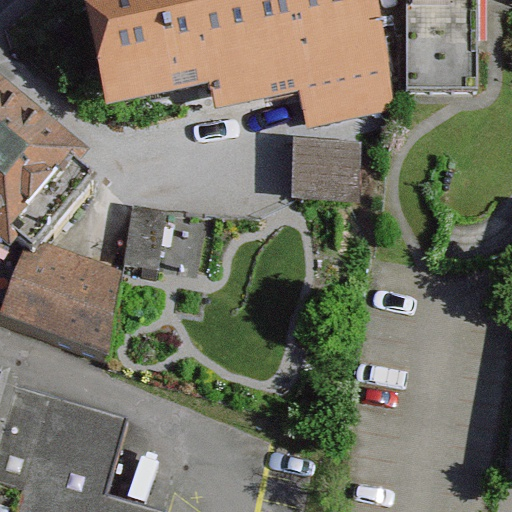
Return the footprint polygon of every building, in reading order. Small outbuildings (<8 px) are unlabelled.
[(80,0),(106,117),(211,94),(215,117),(299,99),(307,134),(395,111),(372,0),(80,0)] [(511,0),(401,0),(405,97),(478,94),(481,1),(511,0)] [(0,255),(10,263),(91,165),(0,91),(0,255)] [(0,326),(107,365),(136,286),(28,248),(0,324),(0,326)] [(127,423),(0,390),(0,511),(132,511),(106,505),(127,423)]
